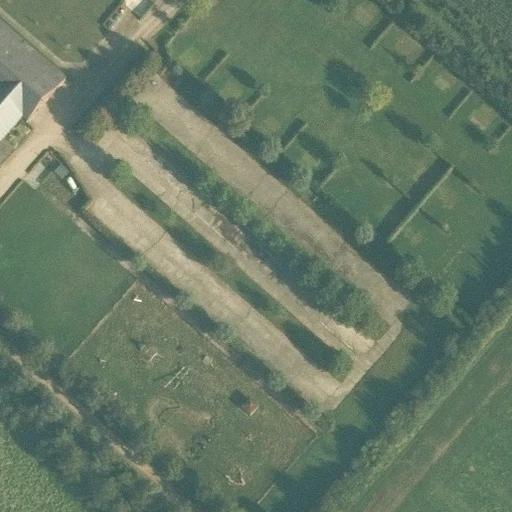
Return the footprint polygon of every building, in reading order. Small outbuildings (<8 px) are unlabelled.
[(369,0),(366,0),(353,14),(368,27),(382,11),(369,0)] [(27,125),(65,82),(0,25),(0,145),(22,120),(27,125)] [(402,33),(394,51),(410,59),(419,41),(402,33)] [(178,58),(192,70),(205,54),(192,43),(178,58)] [(445,66),(424,88),(439,102),(460,80),(445,66)] [(231,104),(243,89),(231,80),(219,95),(231,104)] [(485,101),(473,114),(488,128),(500,115),(485,101)] [(271,141),(286,123),(271,111),(256,129),(271,141)] [(305,173),(321,165),(313,149),(297,157),(305,173)] [(410,179),(423,191),(437,176),(424,164),(410,179)] [(61,167),(55,174),(61,180),(67,173),(61,167)] [(390,201),(375,218),(390,231),(404,214),(390,201)] [(481,283),(468,297),(481,309),(494,295),(481,283)] [(249,402),(242,410),(250,417),(257,409),(249,402)]
